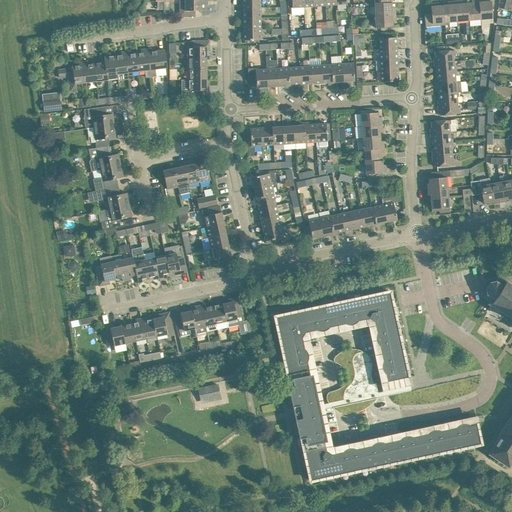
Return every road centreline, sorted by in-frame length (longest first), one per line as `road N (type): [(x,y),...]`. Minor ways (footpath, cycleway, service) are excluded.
road 1 (residential): [(416,231),(435,314),(486,359),(486,384),(467,399),(349,425)]
road 2 (residential): [(409,96),(227,109)]
road 3 (residential): [(253,273),(416,231)]
road 4 (residential): [(70,43),(224,20)]
road 5 (residential): [(105,311),(253,273)]
road 6 (residential): [(253,273),(226,140)]
road 7 (residential): [(416,231),(409,96)]
